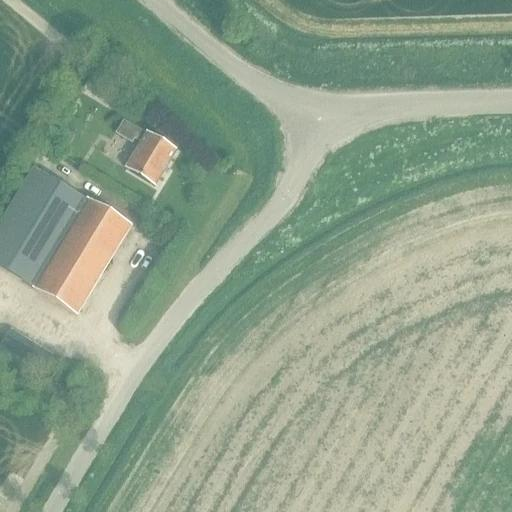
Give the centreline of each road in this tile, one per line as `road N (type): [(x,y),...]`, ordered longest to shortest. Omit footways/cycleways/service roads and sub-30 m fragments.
road 1 (unclassified): [(52,511),(139,365),(293,192),(308,109)]
road 2 (track): [(511,21),(332,25),(304,20),(275,0)]
road 3 (unclassified): [(308,109),(511,102)]
road 4 (unclassified): [(308,109),(270,95),(208,53),(148,0)]
